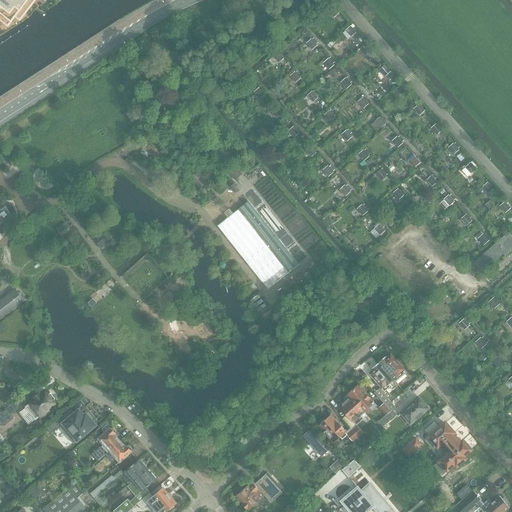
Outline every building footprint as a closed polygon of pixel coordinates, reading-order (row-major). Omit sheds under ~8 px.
[(0,0),(0,19),(7,25),(14,16),(19,20),(35,0),(0,0)] [(333,6),(328,11),(333,18),(339,13),(337,11),(338,10),(335,7),(334,8),(333,6)] [(350,27),(345,31),(351,37),(356,33),(355,32),(357,31),(354,28),(352,29),(350,27)] [(311,39),(306,43),(312,50),(317,45),(316,44),(318,43),(313,38),(312,39),(311,39)] [(366,46),(362,50),(368,56),(372,52),(371,51),(373,49),(369,45),(367,47),(366,46)] [(278,52),(272,57),(273,57),(278,63),(285,57),(280,52),(279,53),(278,52)] [(328,58),(323,63),(329,69),(334,65),(333,63),(334,62),(330,57),(329,59),(328,58)] [(384,66),(379,70),(385,76),(390,72),(384,66)] [(295,72),(289,77),(295,83),(301,78),(300,77),(302,76),(297,71),(296,72),(295,72)] [(345,77),(340,82),(344,87),(346,89),(351,84),(350,83),(352,82),(348,77),(346,78),(345,77)] [(401,85),(396,89),(402,95),(408,89),(404,84),(402,86),(401,85)] [(259,87),(253,92),(259,99),(264,94),(259,87)] [(312,91),(306,96),(312,102),(318,98),(317,96),(318,95),(314,90),(313,92),(312,91)] [(362,97),(357,102),(363,108),(369,104),(366,101),(368,100),(365,96),(363,98),(362,97)] [(419,105),(414,109),(419,115),(424,111),(419,105)] [(276,107),(270,112),(276,118),(282,114),(280,112),(281,111),(278,107),(277,108),(276,107)] [(329,110),(323,115),(330,122),(335,117),(334,116),(336,115),(331,110),(330,111),(329,110)] [(380,117),(374,121),(380,128),(386,123),(384,121),(385,120),(382,117),(381,118),(380,117)] [(436,125),(432,128),(436,134),(441,130),(436,125)] [(293,126),(288,131),(293,138),(299,133),(298,132),(299,130),(295,126),(293,127),(293,126)] [(346,130),(341,135),(347,141),(352,137),(350,134),(351,133),(348,129),(347,130),(346,130)] [(397,136),(391,141),(397,147),(403,143),(402,142),(403,140),(399,136),(398,137),(397,136)] [(453,144),(448,148),(454,154),(458,150),(458,149),(459,147),(455,143),(454,144),(453,144)] [(311,147),(305,151),(311,158),(317,153),(311,147)] [(363,149),(358,154),(364,161),(369,156),(368,155),(370,153),(366,149),(364,150),(363,149)] [(414,156),(409,160),(415,167),(420,163),(417,160),(419,158),(416,155),(414,157),(414,156)] [(135,159),(132,163),(147,175),(150,171),(135,159)] [(238,163),(235,166),(241,172),(243,169),(238,163)] [(470,163),(465,167),(471,174),(476,169),(470,163)] [(327,165),(322,170),(328,177),(333,172),(333,171),(334,170),(330,165),(329,167),(327,165)] [(234,166),(228,173),(236,180),(242,174),(234,166)] [(381,169),(375,174),(381,180),(386,176),(386,175),(387,174),(382,168),(381,169)] [(256,175),(253,170),(248,174),(252,179),(256,175)] [(431,175),(426,180),(432,187),(437,182),(435,179),(436,178),(433,174),(432,176),(431,175)] [(487,182),(482,187),(488,194),(493,189),(487,182)] [(240,190),(234,183),(230,187),(236,193),(240,190)] [(345,185),(339,190),(345,196),(351,191),(350,191),(352,189),(347,185),(346,186),(345,185)] [(398,188),(393,193),(398,200),(404,195),(398,188)] [(448,195),(443,199),(443,200),(449,206),(454,201),(453,201),(455,199),(451,194),(449,196),(448,195)] [(505,201),(499,206),(505,213),(510,208),(505,201)] [(248,202),(218,228),(236,250),(244,260),(263,283),(293,259),(248,202)] [(0,223),(12,216),(6,207),(5,207),(3,203),(0,204),(0,223)] [(362,204),(356,209),(362,216),(368,211),(367,210),(369,209),(364,204),(363,205),(362,204)] [(465,213),(460,218),(466,225),(471,220),(470,218),(471,217),(467,214),(466,215),(465,213)] [(68,228),(65,223),(56,230),(60,234),(68,228)] [(504,256),(511,249),(511,237),(508,232),(474,262),(482,271),(502,253),(504,256)] [(483,234),(477,238),(483,245),(489,240),(483,234)] [(109,243),(105,238),(97,244),(101,249),(109,243)] [(297,265),(293,259),(263,283),(267,289),(297,265)] [(0,320),(25,301),(18,293),(16,290),(0,302),(0,320)] [(165,297),(171,301),(175,294),(169,290),(165,297)] [(494,297),(488,302),(494,309),(500,304),(494,297)] [(464,319),(458,323),(464,330),(470,325),(469,324),(471,323),(466,318),(465,320),(464,319)] [(480,337),(475,342),(481,349),(486,344),(488,342),(483,337),(481,338),(480,337)] [(497,356),(491,361),(497,368),(503,363),(502,362),(504,361),(499,356),(498,357),(497,356)] [(384,358),(379,363),(394,380),(396,382),(406,373),(404,371),(402,369),(390,357),(387,360),(384,358)] [(375,370),(371,374),(382,387),(379,389),(375,393),(382,400),(384,403),(391,411),(392,410),(395,407),(388,399),(391,396),(386,390),(390,387),(388,385),(394,380),(379,363),(373,368),(375,370)] [(411,394),(418,388),(414,383),(404,392),(408,397),(411,394)] [(371,410),(376,406),(358,385),(353,390),(352,389),(347,393),(348,394),(348,395),(364,412),(369,408),(371,410)] [(50,393),(47,395),(45,392),(39,397),(38,395),(34,398),(33,397),(28,400),(30,403),(25,407),(35,420),(40,417),(42,419),(49,413),(47,410),(54,404),(52,401),(55,399),(50,393)] [(346,400),(339,406),(347,415),(342,419),(351,429),(358,437),(363,433),(356,425),(365,418),(368,421),(370,419),(364,412),(348,395),(344,398),(346,400)] [(410,424),(428,408),(419,398),(401,413),(410,424)] [(9,414),(18,407),(14,403),(0,414),(0,424),(1,424),(3,426),(13,419),(9,414)] [(384,403),(379,408),(386,415),(391,411),(384,403)] [(68,411),(56,422),(60,427),(73,442),(92,425),(82,414),(80,416),(75,410),(71,414),(68,411)] [(386,415),(378,421),(383,426),(388,422),(396,414),(392,410),(391,411),(386,415)] [(345,433),(346,432),(332,416),(326,421),(325,420),(320,424),(321,425),(320,426),(334,442),(340,437),(342,439),(347,435),(353,442),(358,437),(351,429),(346,433),(345,433)] [(445,423),(425,440),(434,450),(436,449),(444,457),(434,466),(442,475),(455,464),(457,466),(465,459),(463,457),(470,451),(468,449),(470,448),(465,442),(463,444),(461,442),(460,443),(458,441),(460,439),(456,435),(454,436),(452,434),(454,433),(445,423)] [(114,428),(111,428),(108,424),(102,429),(105,433),(98,439),(103,445),(93,454),(98,460),(105,454),(120,440),(115,435),(116,433),(115,433),(117,431),(114,428)] [(309,431),(303,436),(311,446),(319,455),(321,457),(327,452),(309,431)] [(408,456),(421,444),(416,438),(403,450),(408,456)] [(126,445),(125,446),(120,440),(105,454),(111,460),(114,457),(120,463),(132,452),(131,451),(133,449),(129,445),(127,446),(126,445)] [(89,459),(83,463),(88,468),(93,464),(89,459)] [(139,459),(125,471),(131,477),(134,481),(147,470),(144,466),(145,465),(141,460),(140,461),(139,459)] [(338,459),(329,467),(335,473),(343,465),(338,459)] [(354,460),(342,470),(348,478),(360,467),(354,460)] [(113,475),(91,494),(102,508),(108,504),(105,500),(99,493),(116,478),(123,472),(120,468),(112,474),(113,475)] [(128,499),(114,511),(127,511),(137,504),(150,493),(146,488),(155,481),(156,480),(155,479),(156,478),(152,473),(151,474),(147,470),(134,481),(128,486),(130,488),(137,497),(134,499),(133,499),(130,501),(128,499)] [(252,482),(236,496),(243,504),(243,506),(246,509),(248,509),(249,510),(252,506),(258,501),(264,496),(270,504),(282,493),(281,492),(284,490),(271,476),(268,478),(266,474),(254,485),(252,482)] [(25,481),(21,484),(26,490),(30,487),(25,481)] [(77,498),(83,493),(75,482),(43,509),(45,511),(80,511),(85,508),(80,502),(77,498)] [(40,490),(43,487),(40,483),(26,495),(30,499),(33,496),(37,497),(41,494),(40,490)] [(353,491),(341,501),(350,511),(366,511),(367,511),(373,506),(376,509),(375,510),(376,510),(377,511),(388,511),(392,510),(391,509),(388,506),(389,506),(388,505),(388,506),(385,503),(385,502),(382,499),(370,484),(361,491),(357,487),(357,488),(353,491)] [(150,493),(137,504),(142,510),(149,504),(155,511),(165,511),(168,510),(170,510),(174,507),(174,505),(176,503),(175,502),(176,501),(173,498),(172,498),(168,494),(168,492),(165,489),(163,488),(153,497),(150,493)] [(474,492),(459,506),(463,511),(467,511),(476,504),(483,511),(502,511),(509,507),(506,504),(508,503),(504,498),(502,499),(499,496),(491,503),(488,499),(483,504),(480,501),(481,500),(474,492)]
